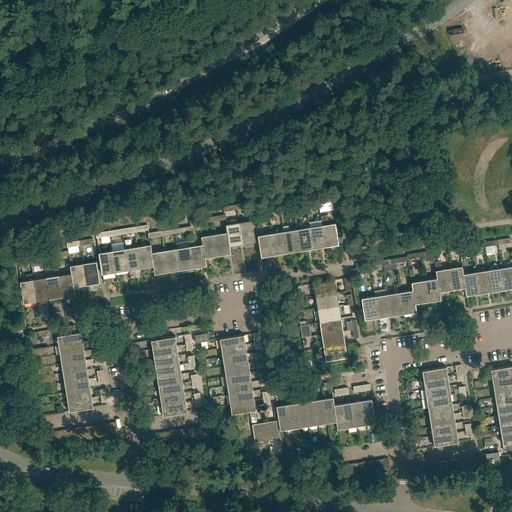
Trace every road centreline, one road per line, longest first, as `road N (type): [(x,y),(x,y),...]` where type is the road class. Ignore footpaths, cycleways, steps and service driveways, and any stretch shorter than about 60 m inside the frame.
road 1 (tertiary): [(0,219),(226,137),(468,0)]
road 2 (tertiary): [(316,0),(137,107),(0,163)]
road 3 (residential): [(129,483),(132,426),(121,334),(214,314),(234,300)]
road 4 (unclassified): [(129,483),(393,511)]
road 5 (residential): [(399,511),(391,370),(398,358),(478,346),(495,332)]
road 6 (unclassified): [(0,454),(26,467),(129,483)]
